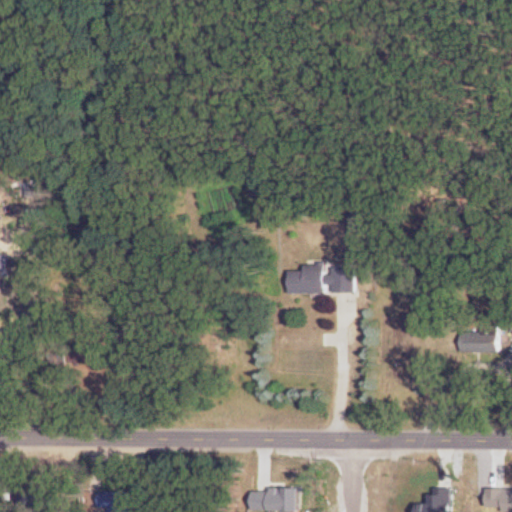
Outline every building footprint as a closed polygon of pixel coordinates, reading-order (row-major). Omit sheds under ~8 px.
[(457,228),(471,228),(471,205),(457,205),(457,228)] [(358,265),(309,265),(309,269),(295,269),(295,292),(358,292),(358,265)] [(110,362),(110,344),(74,344),(74,362),(110,362)] [(56,508),(56,489),(23,489),(23,508),(56,508)] [(133,511),(133,490),(105,490),(104,511),(133,511)]
